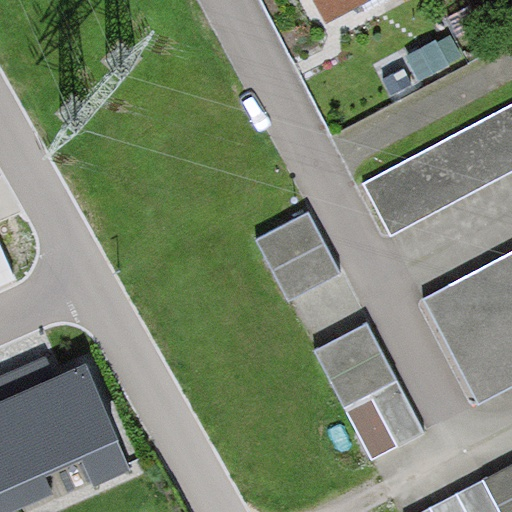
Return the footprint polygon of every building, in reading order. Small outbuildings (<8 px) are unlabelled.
[(434,24),(397,43),(411,70),(448,50),(434,24)] [(511,99),(496,107),(511,137),(511,99)] [(469,121),(499,178),(511,171),(511,137),(496,107),(469,121)] [(441,135),(471,192),(499,178),(469,121),(441,135)] [(417,148),(447,205),(471,192),(441,135),(417,148)] [(390,162),(420,219),(447,205),(417,148),(390,162)] [(420,219),(390,162),(361,177),(391,234),(420,219)] [(274,264),(325,236),(312,211),(259,238),(274,264)] [(288,291),(339,264),(325,236),(274,264),(288,291)] [(0,289),(17,282),(0,242),(0,289)] [(511,244),(503,250),(511,265),(511,244)] [(477,264),(506,318),(511,314),(511,265),(503,250),(477,264)] [(451,278),(480,331),(506,318),(477,264),(451,278)] [(480,331),(451,278),(423,293),(453,346),(480,331)] [(511,386),(511,329),(506,318),(480,331),(511,388),(511,386)] [(333,372),(384,345),(371,320),(318,346),(333,372)] [(511,388),(480,331),(453,346),(483,403),(511,388)] [(347,399),(398,372),(384,345),(333,372),(347,399)] [(0,479),(112,431),(83,364),(0,400),(0,479)] [(484,480),(500,511),(511,511),(511,468),(511,466),(484,480)] [(500,511),(484,480),(459,494),(468,511),(500,511)] [(468,511),(459,494),(433,508),(435,511),(468,511)]
